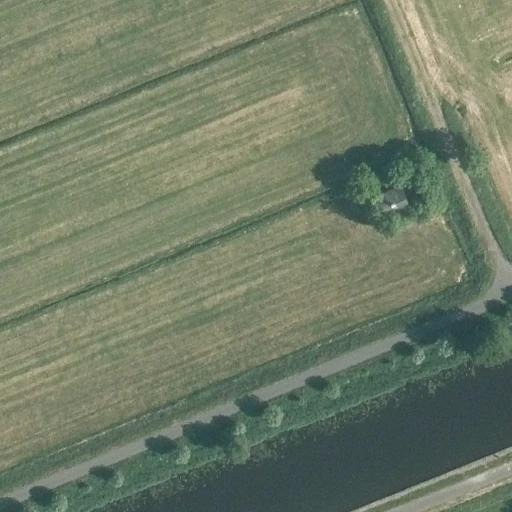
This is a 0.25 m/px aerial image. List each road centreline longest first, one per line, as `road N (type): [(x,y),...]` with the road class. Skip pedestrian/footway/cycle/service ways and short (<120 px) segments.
road 1 (unclassified): [(0,504),(511,293)]
road 2 (track): [(387,0),(510,293)]
road 3 (unclassified): [(400,511),(511,467)]
